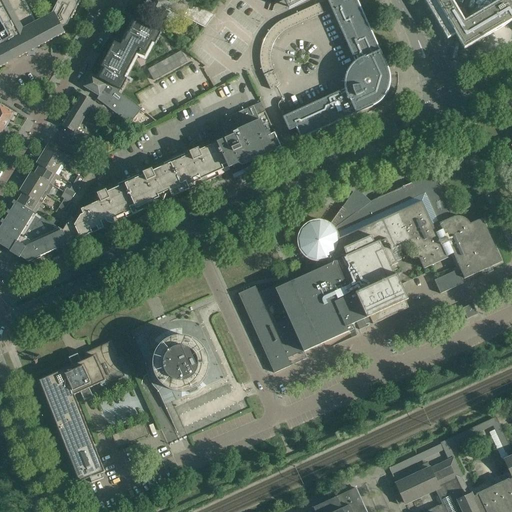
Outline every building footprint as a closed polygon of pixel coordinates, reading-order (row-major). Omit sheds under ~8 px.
[(0,0),(0,67),(8,63),(7,63),(19,57),(27,53),(26,53),(24,48),(36,42),(38,46),(38,47),(39,46),(44,43),(45,44),(52,40),(52,39),(57,37),(65,33),(64,32),(62,28),(67,25),(71,18),(72,19),(75,11),(78,6),(81,0),(58,0),(51,16),(35,24),(22,0),(0,0)] [(146,2),(144,6),(145,8),(144,8),(145,9),(148,10),(162,18),(163,16),(164,17),(163,19),(170,23),(176,12),(184,17),(184,16),(186,13),(207,25),(215,15),(191,3),(185,0),(169,0),(168,3),(161,0),(149,0),(149,1),(148,0),(148,1),(146,2)] [(327,0),(332,10),(356,64),(355,66),(353,68),(352,70),(350,72),(349,74),(349,76),(348,78),(348,81),(347,83),(347,85),(347,88),(290,114),(283,117),(288,130),(289,130),(290,131),(290,130),(296,128),(301,139),(373,106),(375,106),(377,104),(379,103),(381,101),(383,99),(385,97),(386,95),(387,93),(388,91),(389,89),(390,86),(390,84),(391,82),(391,79),(390,77),(390,75),(390,73),(389,70),(388,67),(357,0),(344,0),(343,0),(327,0)] [(283,0),(286,6),(289,11),(308,0),(283,0)] [(436,22),(437,23),(441,29),(440,29),(441,30),(445,36),(445,37),(445,38),(449,44),(450,45),(453,51),(454,52),(458,58),(457,58),(458,59),(459,59),(468,54),(469,53),(477,48),(478,48),(478,47),(486,43),(487,42),(495,37),(497,40),(497,41),(498,41),(499,40),(507,35),(507,36),(508,35),(511,32),(511,0),(473,0),(474,0),(470,2),(469,3),(466,5),(465,5),(464,5),(464,6),(461,8),(460,8),(456,11),(456,10),(455,11),(452,13),(451,13),(450,14),(447,16),(446,16),(441,19),(441,20),(438,22),(437,21),(436,22)] [(270,30),(265,38),(275,42),(277,39),(280,36),(288,29),(325,13),(319,3),(280,21),(275,25),(270,30)] [(98,78),(122,91),(128,79),(127,79),(139,57),(146,61),(155,44),(161,34),(161,33),(135,19),(134,20),(133,24),(131,23),(127,30),(129,31),(127,35),(125,34),(121,41),(123,42),(122,43),(121,46),(116,43),(116,44),(114,48),(113,47),(112,47),(105,62),(107,63),(105,66),(104,67),(102,66),(99,72),(99,73),(101,74),(99,78),(99,77),(98,78)] [(263,43),(262,43),(273,47),(273,46),(274,43),(275,42),(265,38),(264,39),(263,43)] [(273,66),(261,69),(262,71),(264,75),(274,70),(273,67),(273,66)] [(274,70),(264,75),(270,90),(278,86),(279,86),(279,85),(280,84),(280,83),(279,82),(274,70)] [(92,75),(91,75),(84,87),(99,96),(97,99),(138,132),(156,122),(151,118),(150,117),(136,106),(107,84),(92,75)] [(80,94),(70,109),(85,118),(89,112),(101,120),(108,111),(96,101),(94,103),(80,94)] [(175,99),(178,107),(187,103),(183,95),(175,99)] [(219,121),(226,137),(218,141),(230,167),(231,167),(238,164),(241,165),(243,170),(250,167),(251,171),(262,166),(263,168),(274,163),(273,161),(284,156),(281,148),(275,133),(273,134),(269,127),(271,126),(261,102),(219,121)] [(0,120),(7,125),(10,120),(12,120),(14,117),(13,115),(14,113),(0,105),(0,120)] [(77,130),(85,118),(70,109),(61,124),(73,132),(69,139),(87,150),(93,140),(77,130)] [(105,143),(108,148),(116,143),(113,137),(105,143)] [(190,151),(191,153),(172,162),(185,191),(223,174),(224,170),(224,169),(230,167),(218,141),(200,149),(199,147),(190,151)] [(62,163),(67,156),(48,145),(43,154),(64,167),(65,165),(62,163)] [(59,176),(64,167),(43,154),(37,163),(61,178),(59,176)] [(144,176),(126,184),(139,212),(164,201),(166,195),(165,193),(170,191),(172,197),(185,191),(172,162),(153,171),(152,169),(143,173),(144,176)] [(61,178),(37,163),(37,164),(39,165),(34,174),(32,172),(31,173),(53,186),(57,179),(59,181),(61,178)] [(89,170),(84,166),(81,171),(87,175),(89,170)] [(47,195),(53,186),(31,173),(26,182),(47,195)] [(407,248),(413,245),(424,269),(431,266),(448,258),(447,257),(453,254),(461,271),(458,272),(457,270),(438,279),(434,281),(440,294),(464,284),(462,280),(464,279),(502,262),(482,219),(471,224),(471,222),(469,221),(468,219),(466,218),(464,217),(461,216),(459,216),(457,216),(455,217),(453,217),(452,218),(432,174),(369,202),(369,203),(363,208),(370,223),(383,217),(391,234),(399,230),(407,248)] [(47,195),(26,182),(20,191),(44,206),(44,205),(42,204),(47,195)] [(126,184),(107,192),(106,190),(97,194),(100,201),(79,211),(74,219),(71,218),(63,231),(69,244),(104,228),(101,222),(106,220),(107,222),(112,224),(139,212),(126,184)] [(44,206),(20,191),(20,192),(22,193),(17,202),(15,201),(35,213),(39,206),(42,209),(44,206)] [(396,276),(392,267),(398,264),(393,254),(407,248),(399,230),(391,234),(383,217),(370,223),(363,208),(369,203),(368,202),(361,195),(346,211),(342,208),(330,224),(327,223),(324,221),(321,221),(320,220),(315,221),(312,222),(308,223),(305,226),(302,228),(301,230),(299,234),(298,238),(298,240),(298,245),(299,249),(300,250),(303,254),(306,258),(307,258),(310,260),(303,277),(276,289),(275,286),(258,293),(255,286),(238,294),(273,370),(274,373),(291,366),(288,358),(304,351),(304,352),(355,329),(352,325),(356,323),(360,330),(367,327),(363,320),(370,317),(373,325),(409,308),(406,301),(409,300),(398,275),(396,276)] [(69,244),(63,231),(55,226),(50,223),(35,213),(14,201),(0,223),(0,244),(28,262),(69,244)] [(50,223),(55,226),(58,221),(53,218),(50,223)] [(477,315),(473,304),(462,309),(467,319),(477,315)] [(159,348),(157,351),(156,355),(155,357),(154,359),(154,362),(154,364),(154,367),(154,369),(154,372),(155,374),(156,377),(158,380),(160,382),(161,383),(162,385),(164,386),(165,387),(167,388),(169,389),(171,390),(172,391),(176,392),(179,392),(181,392),(183,392),(185,392),(187,392),(189,391),(190,393),(192,393),(194,392),(196,391),(198,390),(197,388),(198,387),(200,386),(202,384),(203,382),(204,381),(205,379),(206,377),(207,376),(208,374),(208,372),(209,370),(209,368),(209,366),(209,364),(209,362),(209,360),(209,358),(208,356),(207,354),(207,352),(206,351),(205,349),(203,347),(202,346),(201,344),(199,343),(196,341),(194,340),(191,338),(186,337),(183,336),(181,336),(178,336),(175,337),(172,338),(169,339),(167,340),(164,342),(162,344),(160,346),(159,348)] [(69,358),(73,366),(40,381),(69,455),(80,483),(90,479),(92,484),(104,479),(102,474),(105,473),(94,445),(74,395),(81,392),(84,401),(93,397),(90,388),(104,382),(105,385),(124,377),(125,377),(118,361),(120,361),(119,358),(117,358),(109,342),(83,354),(86,360),(82,362),(78,354),(69,358)] [(172,421),(161,424),(167,443),(178,440),(172,421)] [(150,436),(149,433),(146,426),(145,423),(112,436),(117,448),(150,436)] [(366,511),(355,489),(313,509),(314,511),(511,511),(511,451),(511,450),(506,452),(509,458),(504,461),(509,470),(511,476),(511,478),(509,480),(508,480),(477,495),(472,497),(471,494),(468,496),(460,478),(462,477),(453,459),(430,469),(430,468),(397,484),(396,484),(396,486),(390,489),(398,505),(404,502),(405,504),(435,490),(442,504),(425,511),(366,511)] [(395,465),(389,468),(392,474),(398,472),(395,465)]
